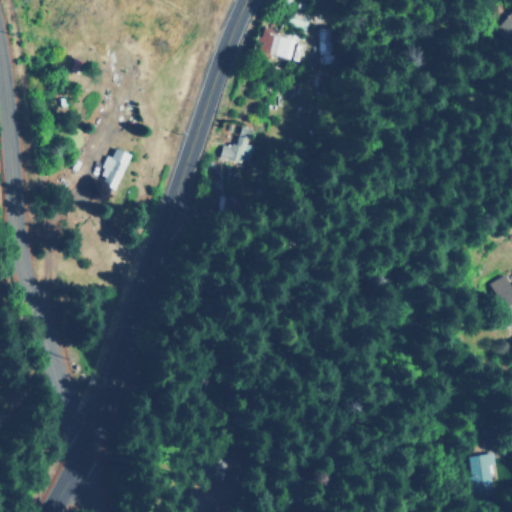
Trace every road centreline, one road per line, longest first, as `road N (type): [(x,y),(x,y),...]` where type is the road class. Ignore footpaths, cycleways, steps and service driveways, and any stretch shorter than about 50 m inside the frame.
road 1 (tertiary): [(41,511),(79,455),(244,0)]
road 2 (residential): [(79,455),(13,226),(0,131)]
